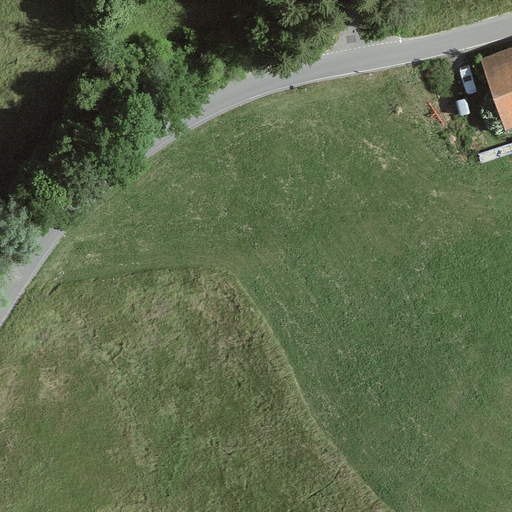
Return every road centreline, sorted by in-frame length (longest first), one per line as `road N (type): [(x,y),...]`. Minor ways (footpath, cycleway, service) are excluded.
road 1 (tertiary): [(367,57),(259,83),(141,140),(83,187),(0,304)]
road 2 (tertiary): [(511,21),(367,57)]
